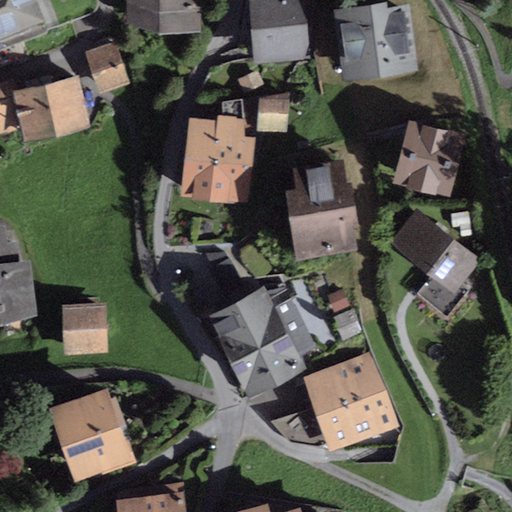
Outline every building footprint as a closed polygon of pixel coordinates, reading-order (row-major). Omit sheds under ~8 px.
[(0,0),(0,48),(38,33),(31,15),(39,12),(34,0),(0,0)] [(159,19),(194,19),(193,0),(133,0),(134,12),(159,12),(159,19)] [(258,0),(263,51),(292,49),(293,55),(312,53),(309,0),(258,0)] [(351,69),(410,61),(403,9),(383,12),(383,16),(364,19),(362,8),(343,11),(351,69)] [(94,49),(106,87),(126,81),(114,43),(94,49)] [(12,79),(0,82),(0,129),(23,123),(25,132),(88,117),(77,77),(15,92),(12,79)] [(244,137),(251,138),(253,137),(253,120),(263,121),(263,123),(283,125),(286,93),(252,97),(243,98),(244,137)] [(196,118),(192,155),(231,160),(233,136),(244,137),(243,98),(229,99),(227,117),(219,116),(219,121),(196,118)] [(434,179),(443,181),(454,139),(417,129),(406,171),(415,174),(412,183),(431,188),(434,179)] [(231,160),(192,155),(188,190),(245,196),(251,138),(244,137),(233,136),(231,160)] [(306,187),(295,188),(305,249),(352,242),(347,214),(352,213),(350,197),(345,197),(340,162),(303,167),(306,187)] [(417,213),(398,238),(439,270),(422,292),(448,312),(466,289),(457,282),(476,259),(417,213)] [(0,310),(28,307),(23,267),(17,267),(14,243),(0,244),(0,310)] [(313,345),(283,288),(266,297),(262,290),(252,295),(230,257),(221,263),(238,292),(230,296),(235,304),(218,312),(257,392),(279,382),(278,380),(304,364),(300,353),(313,345)] [(73,346),(100,345),(99,307),(72,308),(73,346)] [(377,391),(384,390),(369,359),(313,379),(324,409),(377,391)] [(334,440),(394,419),(384,390),(377,391),(324,409),(334,440)] [(61,408),(81,467),(129,451),(125,441),(120,443),(103,394),(61,408)] [(126,501),(126,511),(185,511),(183,495),(151,498),(150,489),(120,492),(121,502),(126,501)]
